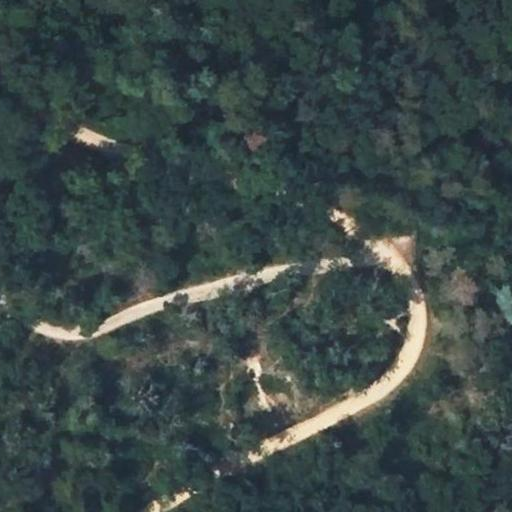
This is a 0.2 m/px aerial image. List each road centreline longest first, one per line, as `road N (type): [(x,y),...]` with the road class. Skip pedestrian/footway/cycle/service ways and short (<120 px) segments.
road 1 (track): [(0,69),(51,126),(296,196),(360,230),(392,259)]
road 2 (track): [(149,511),(365,400),(400,371),(417,331),(414,286),(392,259)]
road 3 (track): [(392,259),(284,268),(175,297),(91,331),(39,327),(0,305)]
